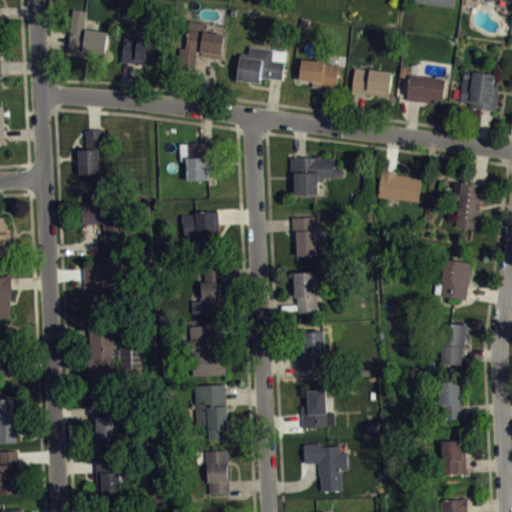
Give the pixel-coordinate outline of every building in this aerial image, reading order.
[(457,12),(458,0),(414,0),(413,7),(457,12)] [(109,29),(106,50),(93,49),(93,54),(68,50),(74,7),(87,8),(84,26),(109,29)] [(189,20),(186,48),(181,47),(179,62),(196,64),(197,54),(221,57),(224,33),(204,30),(205,22),(189,20)] [(123,38),(120,61),(157,66),(160,41),(137,38),(137,39),(123,38)] [(237,80),(259,83),(260,76),(284,79),(288,49),(249,44),(248,53),(240,52),(237,80)] [(302,58),(339,64),(336,89),(312,86),(313,81),(299,79),(302,58)] [(355,67),(352,91),(389,96),(392,72),(355,67)] [(465,69),(459,101),(470,102),(469,106),(496,111),(498,95),(497,94),(498,86),(493,86),(495,74),(465,69)] [(446,79),(443,99),(430,98),(429,102),(407,99),(411,74),(446,79)] [(79,170),(100,170),(99,146),(104,146),(104,126),(85,127),(86,146),(78,146),(79,170)] [(179,140),(214,139),(214,155),(208,155),(209,177),(187,178),(187,159),(180,159),(179,140)] [(291,154),(291,171),(294,171),(294,191),(318,191),(318,179),(322,179),(323,174),(343,174),(343,166),(334,166),(334,156),(322,156),(322,154),(316,153),(316,155),(291,154)] [(382,169),(378,195),(418,200),(421,176),(397,173),(398,171),(382,169)] [(454,178),(486,182),(480,229),(455,225),(459,198),(456,196),(457,187),(453,187),(454,178)] [(80,202),(81,222),(102,220),(103,246),(125,244),(123,205),(98,206),(98,201),(80,202)] [(182,213),(196,212),(196,209),(219,208),(220,232),(215,232),(216,243),(197,244),(197,238),(183,239),(182,213)] [(0,255),(11,255),(10,231),(6,231),(5,215),(0,215),(0,255)] [(293,215),(315,215),(317,253),(297,254),(297,241),(294,241),(293,215)] [(471,261),(466,297),(434,292),(436,280),(443,281),(444,279),(442,279),(445,256),(471,261)] [(84,264),(119,263),(120,278),(109,279),(110,304),(89,304),(88,289),(85,289),(84,264)] [(191,299),(192,311),(224,309),(221,265),(203,266),(204,279),(200,279),(200,295),(198,295),(199,299),(191,299)] [(293,271),(317,270),(318,310),(297,311),(297,296),(294,296),(293,271)] [(0,315),(11,315),(10,290),(12,290),(12,274),(0,274),(0,315)] [(89,375),(114,374),(113,358),(119,358),(119,369),(145,368),(144,337),(119,338),(119,349),(114,349),(113,321),(90,322),(91,352),(89,352),(89,375)] [(442,360),(463,362),(466,322),(445,321),(442,360)] [(194,373),(227,372),(225,347),(211,348),(210,323),(190,324),(191,338),(183,338),(184,353),(192,352),(194,373)] [(299,368),(326,366),(324,327),(297,329),(299,368)] [(0,336),(11,336),(13,375),(0,375),(0,336)] [(460,378),(439,379),(441,416),(466,415),(465,400),(461,400),(460,378)] [(195,385),(225,383),(227,429),(223,429),(224,437),(209,437),(208,423),(197,424),(195,385)] [(302,404),(303,425),(328,424),(328,422),(334,422),(334,409),(327,410),(326,387),(307,388),(308,403),(302,404)] [(0,396),(12,396),(12,408),(16,407),(17,440),(0,440),(0,396)] [(95,438),(118,437),(118,425),(128,425),(128,413),(117,414),(117,399),(98,399),(98,414),(96,414),(96,423),(95,423),(95,438)] [(442,438),(443,458),(435,458),(436,472),(467,471),(465,438),(442,438)] [(305,442),(306,461),(319,460),(320,474),(321,474),(322,489),(342,487),(341,467),(348,467),(347,450),(340,450),(340,443),(322,444),(322,441),(305,442)] [(207,449),(228,448),(229,491),(211,491),(211,480),(208,480),(207,449)] [(0,449),(18,449),(19,490),(0,490),(0,449)] [(96,458),(98,493),(120,492),(119,457),(96,458)] [(442,511),(442,496),(468,496),(468,511),(442,511)]
